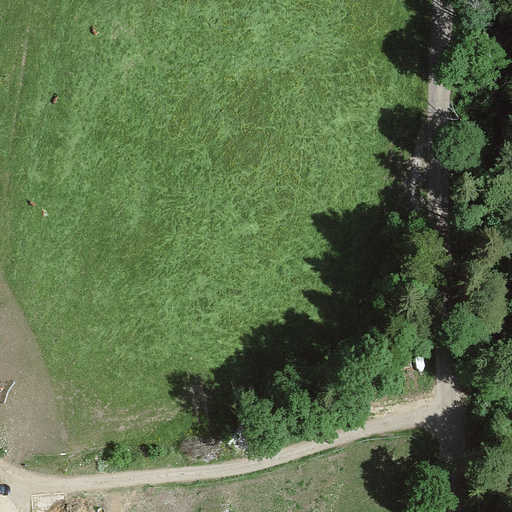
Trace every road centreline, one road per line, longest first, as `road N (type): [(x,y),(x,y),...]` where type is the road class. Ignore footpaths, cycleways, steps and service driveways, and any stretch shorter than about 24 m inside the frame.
road 1 (track): [(449,406),(235,468),(12,488)]
road 2 (unclassified): [(461,0),(450,272)]
road 3 (unclassified): [(452,511),(450,272)]
road 4 (track): [(449,406),(477,372),(511,270)]
